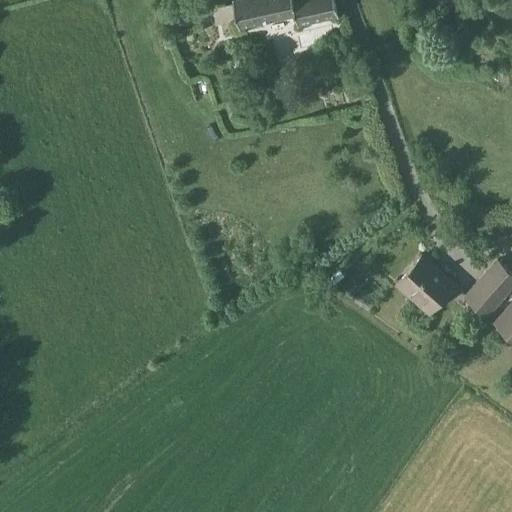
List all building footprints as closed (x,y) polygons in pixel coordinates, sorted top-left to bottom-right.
[(339,15),(335,0),(233,0),(239,26),(296,13),(298,24),(339,15)] [(505,0),(482,0),(485,10),(507,5),(505,0)] [(472,25),(444,31),(448,50),(475,44),(472,25)] [(324,71),(313,74),(314,80),(325,77),(324,71)] [(456,283),(423,253),(396,283),(429,313),(456,283)] [(511,270),(498,258),(465,295),(487,315),(511,286),(511,270)] [(511,304),(496,323),(511,336),(511,304)]
